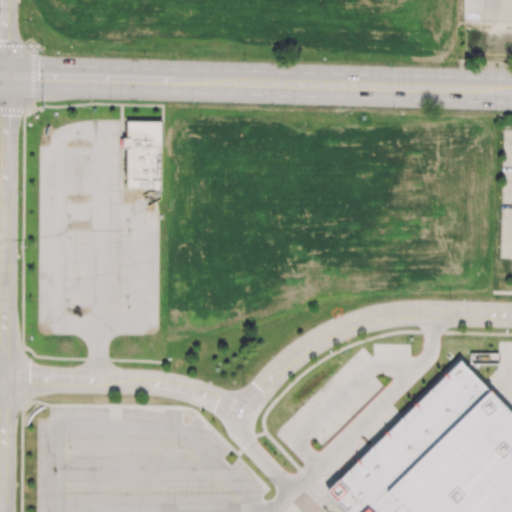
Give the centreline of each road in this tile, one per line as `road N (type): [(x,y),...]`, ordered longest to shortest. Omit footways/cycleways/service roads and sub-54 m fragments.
road 1 (secondary): [(0,87),(511,101)]
road 2 (secondary): [(511,78),(0,65)]
road 3 (residential): [(511,315),(362,322),(299,355),(251,405),(234,411)]
road 4 (residential): [(5,88),(4,379)]
road 5 (residential): [(234,411),(165,386),(4,379)]
road 6 (residential): [(4,379),(3,511)]
